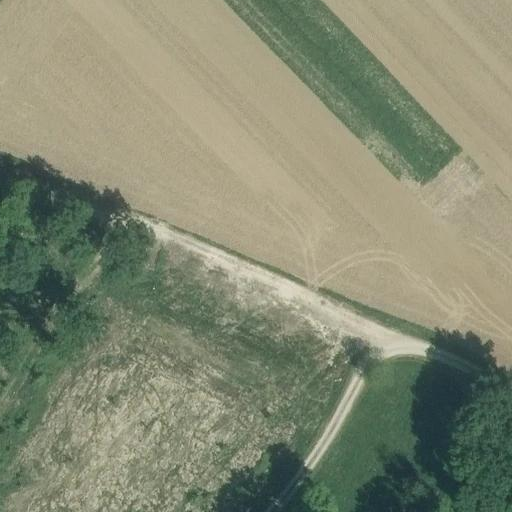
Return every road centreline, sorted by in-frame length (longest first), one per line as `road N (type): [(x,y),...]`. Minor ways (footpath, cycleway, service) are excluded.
road 1 (track): [(0,178),(441,352),(511,392)]
road 2 (track): [(382,331),(295,486),(271,511)]
